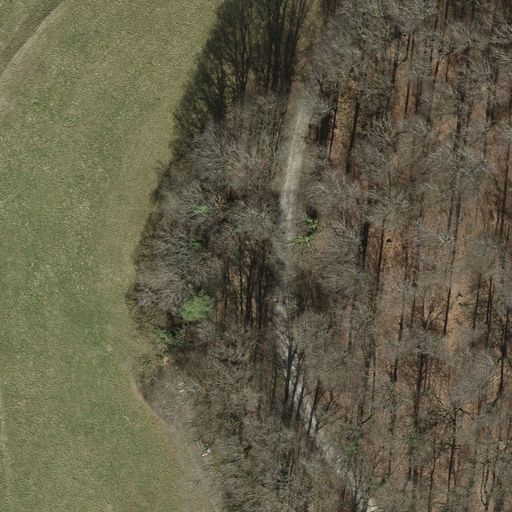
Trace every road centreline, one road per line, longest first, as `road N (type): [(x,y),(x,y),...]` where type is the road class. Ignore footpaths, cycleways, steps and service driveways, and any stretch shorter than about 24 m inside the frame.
road 1 (track): [(366,0),(309,72),(282,231),(283,328),(304,405),(372,511)]
road 2 (track): [(304,405),(338,246),(511,81)]
